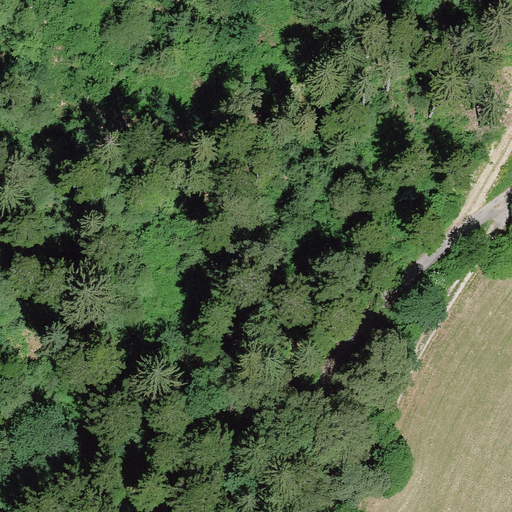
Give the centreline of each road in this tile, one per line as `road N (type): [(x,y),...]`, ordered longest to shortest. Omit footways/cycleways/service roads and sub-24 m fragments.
road 1 (unclassified): [(511,196),(376,311),(298,415),(156,511)]
road 2 (track): [(511,148),(467,230),(420,372),(340,511)]
